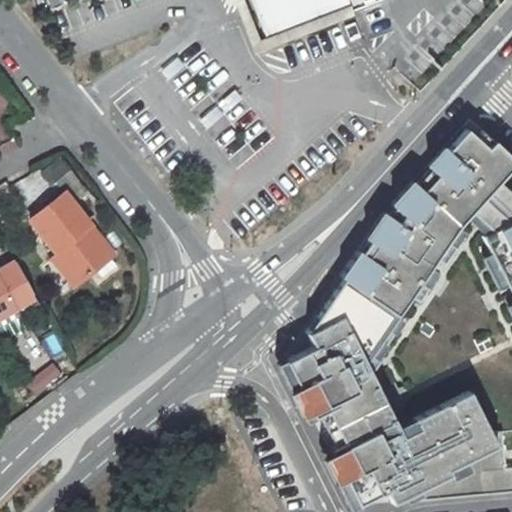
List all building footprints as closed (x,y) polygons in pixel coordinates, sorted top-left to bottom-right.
[(278,0),(292,38),(299,35),(379,6),(376,0),(278,0)] [(347,47),(359,43),(352,22),(340,26),(347,47)] [(511,177),(511,159),(471,123),(393,205),(304,330),(313,345),(293,356),(302,375),(319,370),(324,379),(306,388),(321,420),(336,414),(350,446),(336,454),(356,509),(388,497),(511,492),(511,440),(510,429),(489,385),(418,421),(390,362),(478,231),(471,221),(481,212),(511,177)] [(511,177),(481,212),(498,227),(482,237),(511,295),(511,428),(510,429),(511,440),(511,177)] [(65,193),(31,219),(80,282),(114,256),(65,193)] [(17,261),(0,270),(0,318),(17,309),(21,315),(41,305),(17,261)] [(49,362),(24,379),(35,395),(60,377),(49,362)]
